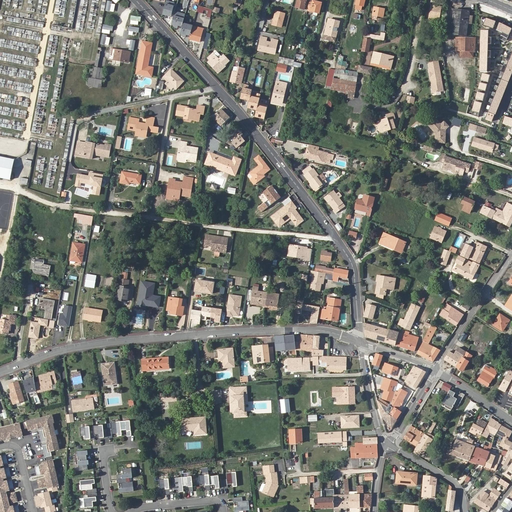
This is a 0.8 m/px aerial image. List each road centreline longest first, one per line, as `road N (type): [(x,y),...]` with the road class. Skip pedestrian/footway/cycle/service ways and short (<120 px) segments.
road 1 (residential): [(136,0),(257,132),(336,236),(354,275),(359,342)]
road 2 (residential): [(359,342),(325,331),(112,339),(0,371)]
road 3 (track): [(336,236),(56,207),(0,186)]
road 4 (residential): [(434,369),(511,252)]
road 5 (residential): [(379,471),(289,475),(291,511)]
